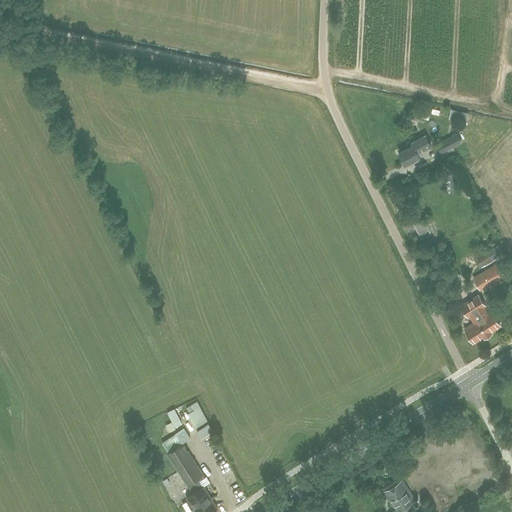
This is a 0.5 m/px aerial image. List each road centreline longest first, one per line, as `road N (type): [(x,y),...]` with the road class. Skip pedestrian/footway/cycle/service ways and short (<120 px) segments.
road 1 (unclassified): [(469,384),(330,105),(324,0)]
road 2 (track): [(326,91),(0,26)]
road 3 (secondary): [(268,511),(469,384)]
